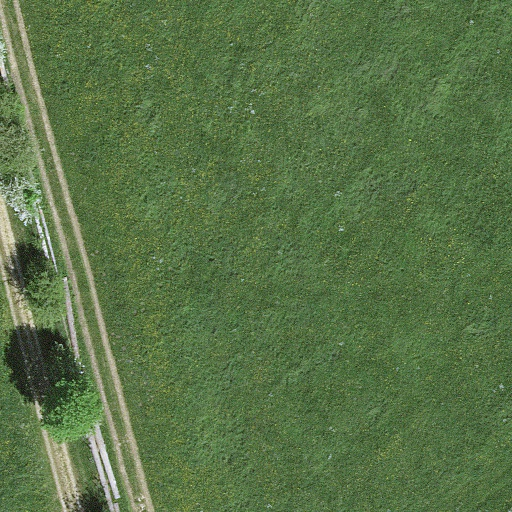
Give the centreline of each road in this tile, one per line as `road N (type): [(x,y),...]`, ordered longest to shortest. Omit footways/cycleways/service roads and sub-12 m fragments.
road 1 (track): [(143,511),(13,0)]
road 2 (track): [(0,206),(77,511)]
